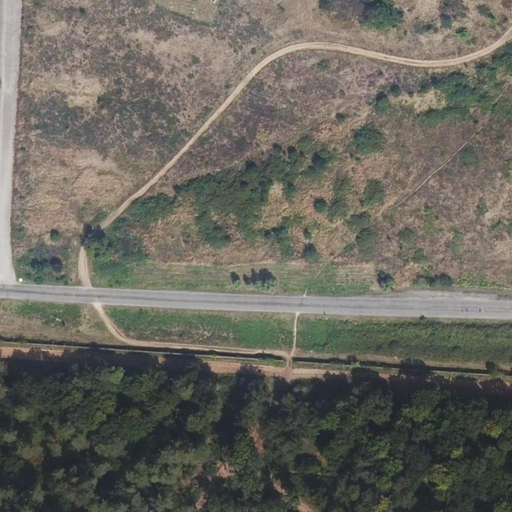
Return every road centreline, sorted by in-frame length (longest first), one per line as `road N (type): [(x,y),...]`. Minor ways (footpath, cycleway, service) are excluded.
road 1 (track): [(511,33),(447,62),(322,45),(295,45),(270,57),(170,166),(81,241),(86,295),(128,342)]
road 2 (unknown): [(511,388),(0,355)]
road 3 (track): [(128,342),(511,364)]
road 4 (unknown): [(289,374),(199,511)]
road 5 (track): [(128,342),(0,331)]
